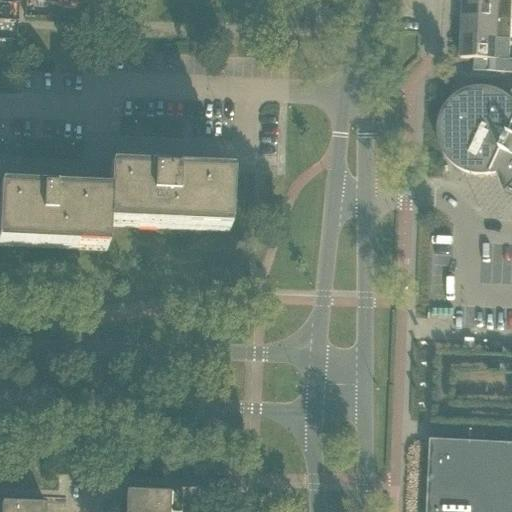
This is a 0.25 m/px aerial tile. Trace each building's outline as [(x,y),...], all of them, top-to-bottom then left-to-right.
[(36,0),(36,3),(75,11),(77,0),(36,0)] [(511,0),(462,0),(462,18),(510,20),(511,0)] [(510,20),(462,18),(461,38),(509,40),(510,20)] [(509,40),(461,38),(460,59),(474,59),(473,71),(511,73),(511,60),(509,60),(509,40)] [(511,90),(508,97),(505,95),(503,93),(499,92),(496,90),(494,90),(489,89),(486,88),(452,87),(451,100),(448,103),(446,105),(445,108),(443,110),(442,113),(441,115),(440,118),(438,122),(438,125),(438,128),(437,131),(437,134),(438,137),(438,140),(439,144),(440,148),(442,151),(442,152),(445,156),(447,160),(449,162),(451,164),(453,166),(457,169),(460,170),(464,172),(467,173),(470,174),(475,175),(478,176),(481,176),(487,176),(492,175),(502,171),(510,187),(506,190),(511,193),(511,90)] [(108,198),(107,224),(228,230),(231,179),(188,177),(188,176),(164,175),(165,163),(167,163),(167,162),(142,160),(142,157),(140,157),(140,175),(109,173),(108,198)] [(29,194),(0,193),(0,243),(106,249),(107,224),(108,198),(77,197),(77,196),(53,195),(54,183),(57,183),(57,181),(31,180),(31,176),(30,176),(29,194)] [(511,511),(511,445),(430,441),(427,511),(511,511)] [(126,492),(125,511),(131,511),(180,511),(181,494),(126,492)] [(0,511),(45,511),(45,505),(1,503),(0,511)]
